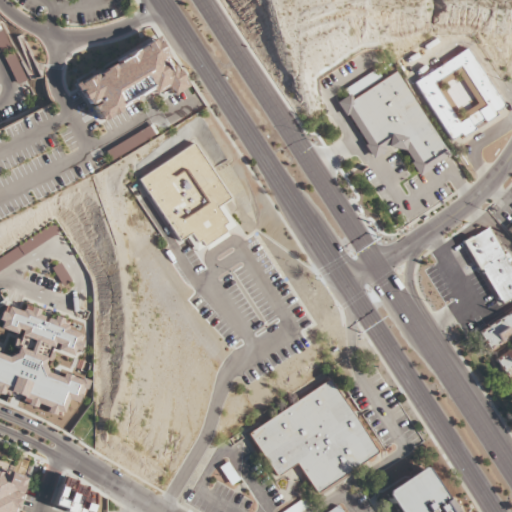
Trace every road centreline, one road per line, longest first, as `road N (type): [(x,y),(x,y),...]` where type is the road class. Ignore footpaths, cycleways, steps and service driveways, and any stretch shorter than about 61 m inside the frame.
road 1 (primary): [(162,0),(494,511)]
road 2 (primary): [(511,464),(205,0)]
road 3 (residential): [(348,286),(470,203),(511,160)]
